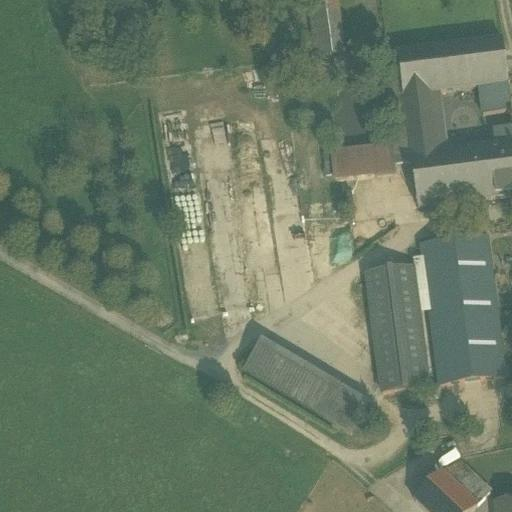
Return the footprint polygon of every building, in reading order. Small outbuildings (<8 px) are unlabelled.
[(341,58),(334,0),(307,0),(315,60),(341,58)] [(502,42),(397,56),(403,100),(438,95),(479,90),(507,87),(502,42)] [(382,58),(394,147),(409,145),(403,100),(397,56),(382,58)] [(507,87),(479,90),(483,118),(511,115),(507,87)] [(411,159),(446,155),(438,95),(403,100),(409,145),(411,159)] [(498,149),(484,150),(491,202),(511,200),(511,131),(496,133),(498,149)] [(334,176),(411,167),(411,159),(409,145),(394,147),(331,156),(334,176)] [(417,212),(491,202),(484,150),(446,155),(411,159),(411,167),(417,212)] [(421,250),(436,388),(503,381),(487,243),(421,250)] [(412,272),(366,278),(381,397),(427,391),(412,272)] [(261,344),(243,375),(349,437),(367,406),(261,344)] [(415,506),(421,511),(475,511),(489,497),(460,468),(442,478),(415,506)]
